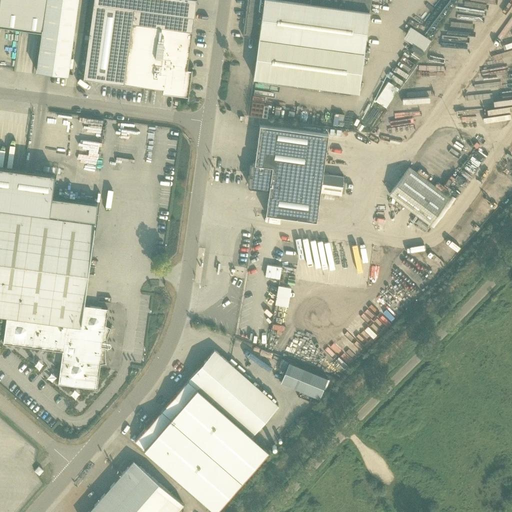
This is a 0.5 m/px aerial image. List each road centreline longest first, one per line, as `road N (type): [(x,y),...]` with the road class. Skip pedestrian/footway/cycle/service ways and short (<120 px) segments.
road 1 (unclassified): [(74,468),(144,388),(172,340),(208,123)]
road 2 (unclassified): [(274,511),(511,260)]
road 3 (unknown): [(351,223),(361,191),(387,155),(511,10)]
road 4 (unclassified): [(0,93),(208,123)]
road 5 (unknown): [(511,141),(436,241),(422,249),(389,242)]
road 6 (unknown): [(196,210),(351,223)]
road 7 (unclassified): [(208,123),(224,0)]
